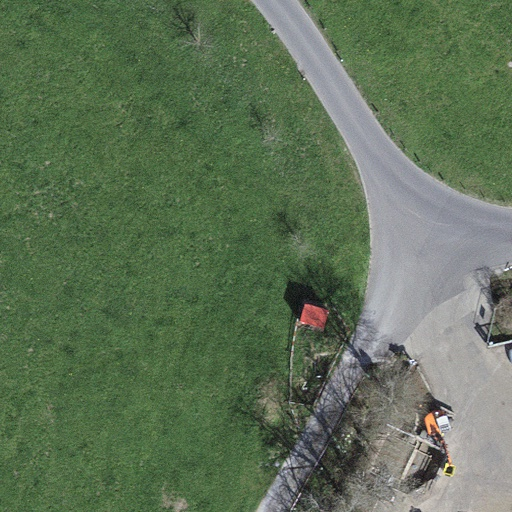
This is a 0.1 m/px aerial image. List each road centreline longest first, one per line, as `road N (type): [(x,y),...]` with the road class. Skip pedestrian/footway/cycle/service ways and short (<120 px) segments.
road 1 (residential): [(511,235),(402,195),(295,24),(268,0)]
road 2 (track): [(402,195),(337,453),(303,511)]
